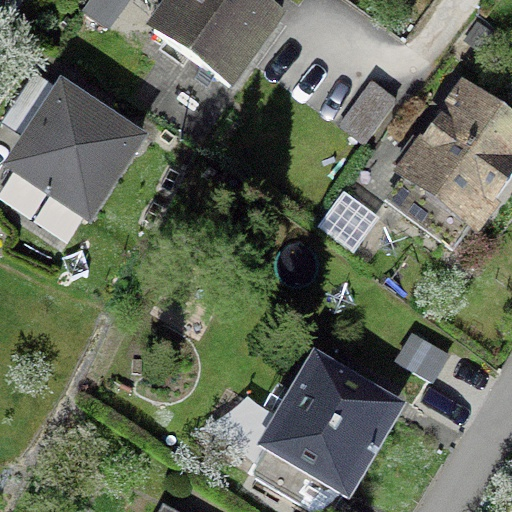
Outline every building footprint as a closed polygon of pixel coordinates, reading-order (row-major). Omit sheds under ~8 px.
[(224,89),(272,22),(241,0),(169,0),(175,4),(151,36),(224,89)] [(360,148),(390,108),(366,90),(335,130),(360,148)] [(511,136),(460,98),(419,153),(409,146),(392,171),(401,178),(400,180),(402,181),(384,206),(449,253),(467,230),(469,232),(511,173),(511,136)] [(147,150),(50,102),(8,187),(105,235),(147,150)] [(408,341),(393,367),(427,387),(442,362),(408,341)] [(330,511),(340,496),(341,497),(389,417),(312,371),(250,479),(251,483),(298,511),(330,511)]
